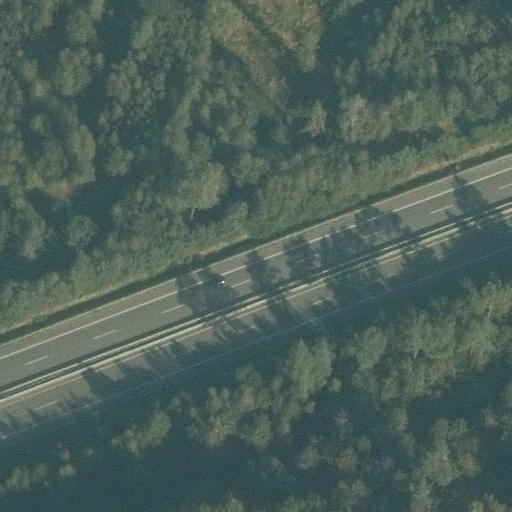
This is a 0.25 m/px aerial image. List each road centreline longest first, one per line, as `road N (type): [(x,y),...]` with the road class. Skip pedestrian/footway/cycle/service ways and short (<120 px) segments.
road 1 (motorway): [(0,425),(511,231)]
road 2 (motorway): [(511,186),(0,377)]
road 3 (track): [(511,111),(436,141),(0,208)]
